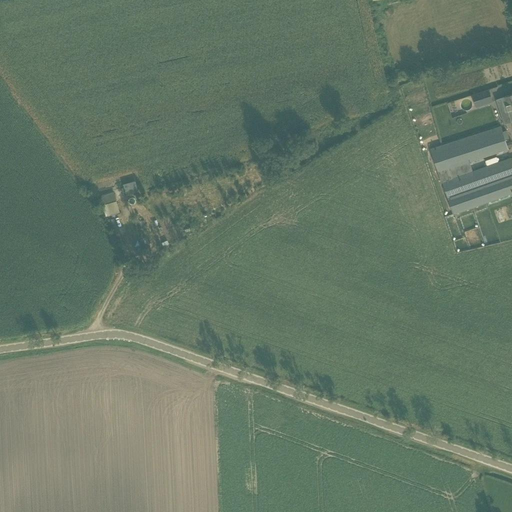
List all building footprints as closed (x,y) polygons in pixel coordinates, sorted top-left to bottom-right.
[(489,90),(472,95),(476,108),(493,102),(489,90)] [(501,98),(496,100),(504,125),(511,122),(511,94),(508,96),(501,98)] [(432,150),(430,150),(441,184),(443,183),(453,213),(511,193),(511,161),(511,158),(510,159),(510,158),(506,159),(506,160),(497,163),(453,178),(450,169),(474,161),(498,153),(508,149),(502,133),(500,126),(466,138),(442,146),(432,150)] [(123,184),(126,196),(138,193),(135,181),(123,184)] [(100,196),(103,206),(117,202),(114,192),(100,196)]
